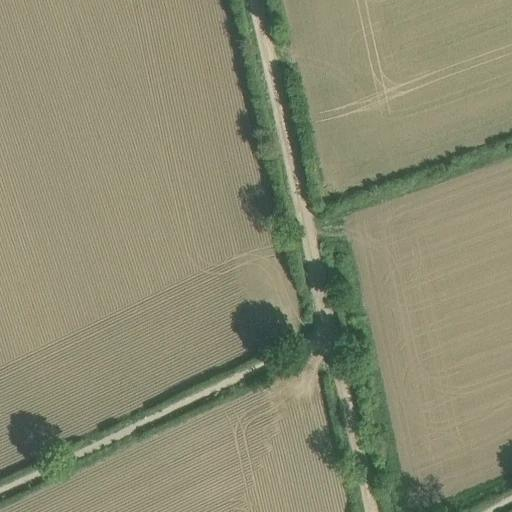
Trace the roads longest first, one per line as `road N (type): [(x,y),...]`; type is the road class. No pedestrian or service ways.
road 1 (track): [(334,340),(255,0)]
road 2 (track): [(334,340),(373,511)]
